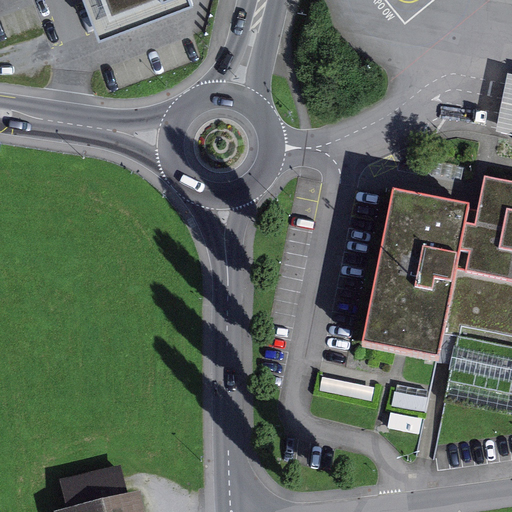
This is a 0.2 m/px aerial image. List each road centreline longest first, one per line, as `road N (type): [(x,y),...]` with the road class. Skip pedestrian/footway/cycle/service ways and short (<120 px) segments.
road 1 (tertiary): [(232,511),(222,196)]
road 2 (tertiary): [(170,140),(0,113)]
road 3 (residential): [(366,511),(511,494)]
road 4 (unknown): [(204,0),(190,14),(75,52)]
road 5 (tertiary): [(222,196),(261,175),(270,147),(256,110),(233,97)]
